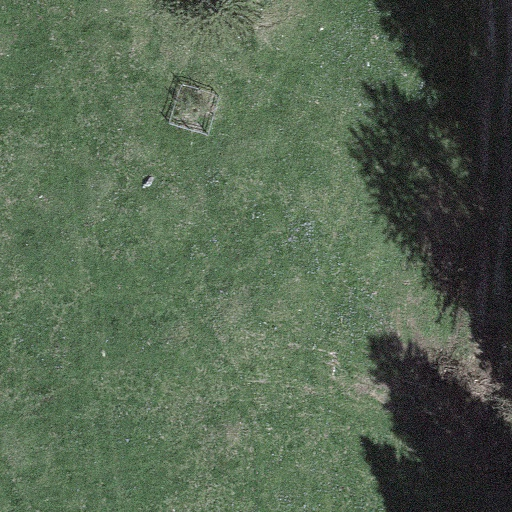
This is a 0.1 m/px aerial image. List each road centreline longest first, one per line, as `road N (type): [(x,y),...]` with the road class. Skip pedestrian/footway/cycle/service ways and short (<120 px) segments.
road 1 (track): [(493,0),(497,109),(486,372)]
road 2 (track): [(496,0),(487,326)]
